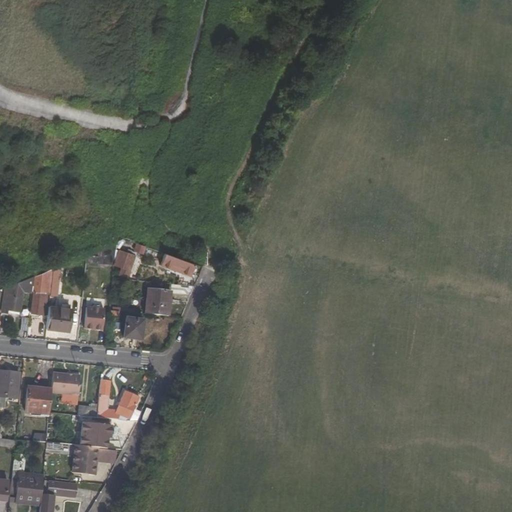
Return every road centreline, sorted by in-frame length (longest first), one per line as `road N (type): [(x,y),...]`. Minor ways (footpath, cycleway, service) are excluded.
road 1 (residential): [(0,347),(171,363)]
road 2 (residential): [(171,363),(93,511)]
